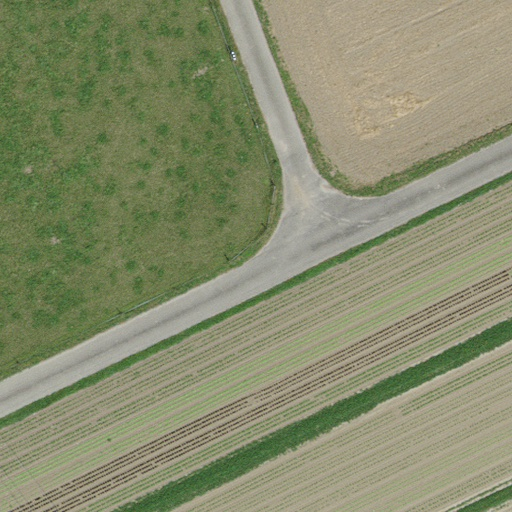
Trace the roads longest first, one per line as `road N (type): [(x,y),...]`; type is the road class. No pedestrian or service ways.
road 1 (track): [(0,412),(511,154)]
road 2 (track): [(236,0),(327,245)]
